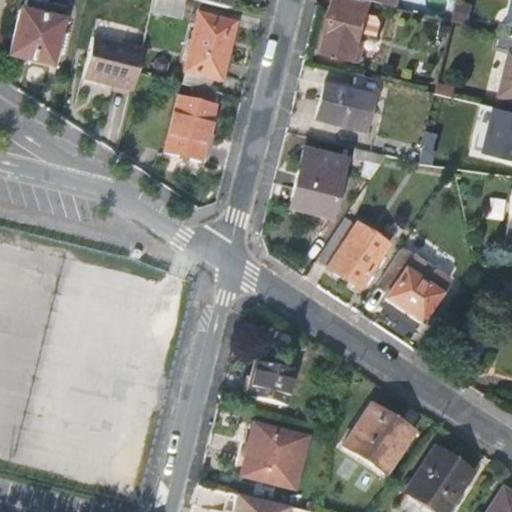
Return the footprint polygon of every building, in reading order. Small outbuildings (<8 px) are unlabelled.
[(185,0),(152,0),(150,12),(182,20),(185,0)] [(365,13),(369,0),(366,0),(336,0),(323,53),(354,60),(362,29),(370,31),(374,16),(365,13)] [(9,55),(51,65),(62,17),(20,8),(9,55)] [(184,69),(221,79),(235,22),(198,12),(184,69)] [(116,86),(135,89),(138,71),(143,48),(94,38),(91,54),(86,79),(116,86)] [(511,54),(503,94),(511,95),(511,54)] [(316,117),(366,129),(374,91),(324,80),(316,117)] [(200,159),(207,161),(214,135),(207,133),(214,105),(178,95),(163,153),(199,163),(200,159)] [(492,150),(502,106),(485,102),(474,146),(492,150)] [(511,155),(511,108),(502,106),(492,150),(511,155)] [(291,206),(333,216),(346,159),(305,148),(291,206)] [(384,156),(353,149),(351,159),(363,161),(359,176),(369,181),(379,165),(384,156)] [(388,245),(346,217),(318,261),(361,288),(388,245)] [(450,279),(401,248),(378,284),(391,291),(386,299),(422,322),(450,279)] [(247,395),(284,406),(294,370),(256,360),(247,395)] [(343,448),(385,477),(415,436),(370,406),(343,448)] [(256,421),(254,428),(245,465),(243,474),(296,485),(307,434),(256,421)] [(237,462),(245,465),(254,428),(245,426),(237,462)] [(407,492),(436,511),(442,511),(469,470),(435,449),(407,492)] [(488,511),(511,511),(511,493),(504,489),(488,511)] [(281,511),(284,504),(237,493),(231,511),(281,511)]
